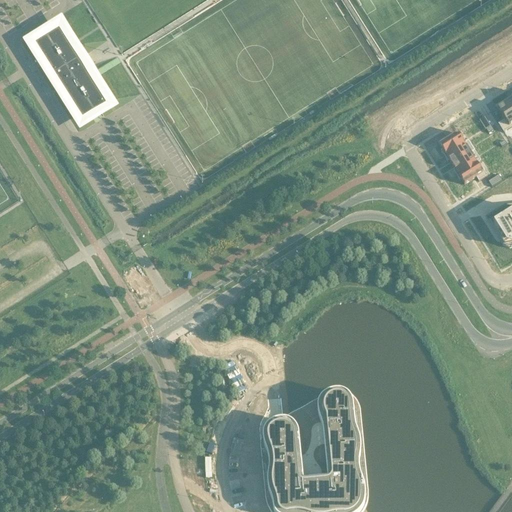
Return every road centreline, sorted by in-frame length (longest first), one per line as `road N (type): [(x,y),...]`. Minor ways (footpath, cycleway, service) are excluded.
road 1 (tertiary): [(511,332),(487,318),(417,208),(374,195),(0,423)]
road 2 (tertiary): [(0,438),(355,218),(380,216),(402,226),(476,336),(511,344)]
road 3 (residential): [(511,278),(487,275),(408,138),(511,68)]
